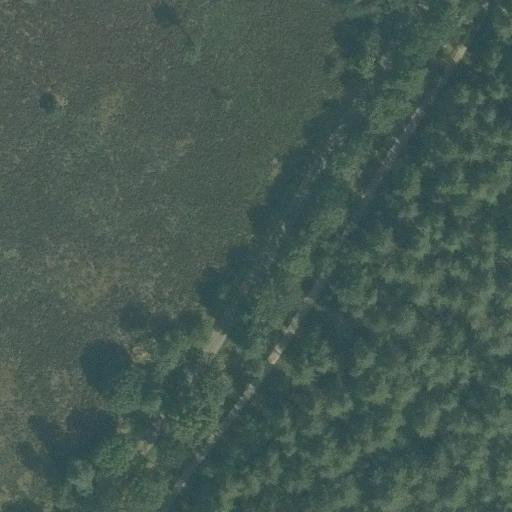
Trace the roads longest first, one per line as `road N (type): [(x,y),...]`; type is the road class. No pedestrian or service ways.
road 1 (unclassified): [(86,511),(199,369),(424,0)]
road 2 (track): [(482,0),(465,44),(158,511)]
